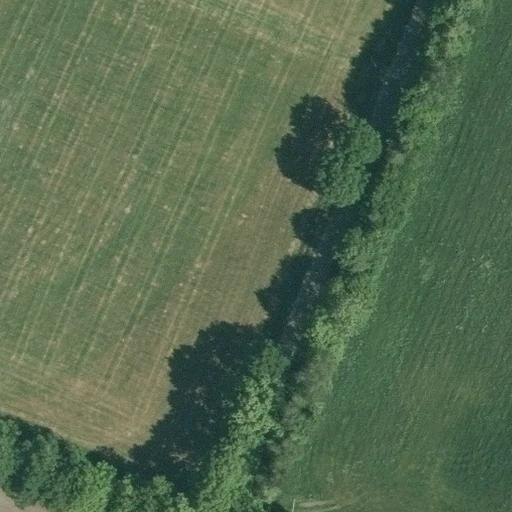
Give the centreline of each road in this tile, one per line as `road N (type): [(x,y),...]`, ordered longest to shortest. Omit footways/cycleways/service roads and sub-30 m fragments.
road 1 (unclassified): [(222,511),(428,0)]
road 2 (track): [(180,511),(0,438)]
